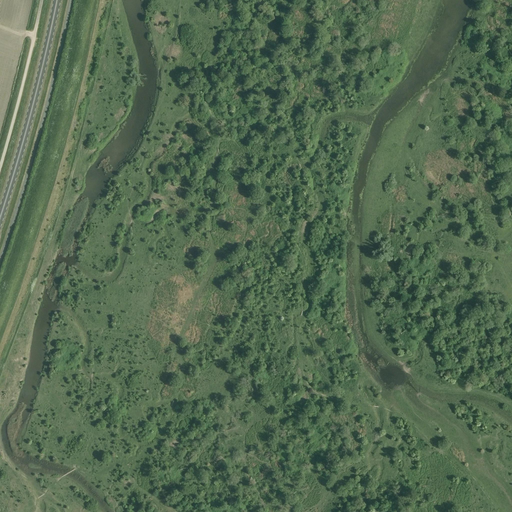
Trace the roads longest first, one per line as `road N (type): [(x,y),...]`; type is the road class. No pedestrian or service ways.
road 1 (unclassified): [(0,260),(70,0)]
road 2 (primary): [(0,217),(56,0)]
road 3 (unclassified): [(0,166),(41,0)]
